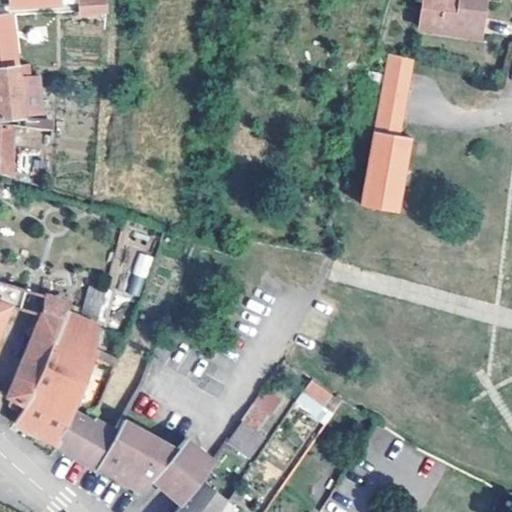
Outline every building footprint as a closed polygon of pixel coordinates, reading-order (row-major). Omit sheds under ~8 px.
[(108,11),(107,0),(65,0),(67,13),(82,12),(93,11),(93,21),(106,21),(105,11),(108,11)] [(487,0),(423,0),(419,26),(482,36),(487,0)] [(0,68),(18,66),(12,13),(0,14),(0,68)] [(391,54),(387,72),(410,76),(413,58),(391,54)] [(0,118),(42,113),(39,86),(49,86),(48,76),(19,76),(18,66),(0,68),(0,118)] [(398,136),(410,76),(387,72),(377,125),(383,127),(382,133),(398,136)] [(39,86),(42,113),(42,114),(52,113),(49,86),(39,86)] [(15,125),(0,123),(0,172),(12,177),(15,125)] [(42,124),(17,124),(17,147),(42,147),(42,124)] [(383,127),(377,125),(362,204),(397,211),(411,138),(398,136),(382,133),(383,127)] [(137,253),(133,274),(148,277),(152,255),(137,253)] [(101,317),(103,291),(84,289),(82,315),(101,317)] [(68,313),(71,307),(72,302),(48,295),(41,316),(19,373),(8,397),(10,399),(9,403),(9,405),(10,407),(11,408),(13,409),(15,410),(17,411),(19,411),(20,410),(21,410),(24,405),(25,406),(26,406),(67,312),(68,313)] [(0,328),(9,305),(0,300),(0,328)] [(26,406),(25,406),(16,422),(34,432),(58,446),(75,406),(76,406),(89,374),(109,384),(119,360),(113,358),(110,363),(99,359),(95,357),(96,342),(98,325),(68,313),(67,312),(26,406)] [(119,360),(109,384),(94,416),(76,406),(75,406),(58,446),(80,459),(97,469),(99,466),(123,425),(146,387),(155,355),(153,355),(126,341),(119,360)] [(313,380),(306,390),(326,405),(334,394),(313,380)] [(335,411),(342,400),(334,394),(326,405),(335,411)] [(243,422),(230,440),(253,457),(267,438),(243,422)] [(152,480),(167,491),(201,453),(184,442),(176,454),(141,430),(137,435),(123,425),(99,466),(109,472),(142,493),(152,480)] [(201,453),(167,491),(174,497),(183,502),(201,481),(201,480),(212,465),(214,462),(206,457),(201,453)] [(201,481),(183,502),(174,511),(220,511),(228,501),(201,480),(201,481)] [(0,511),(14,511),(9,509),(0,503),(0,511)]
